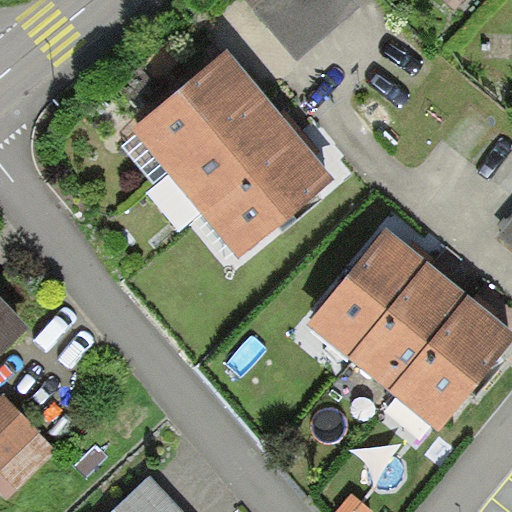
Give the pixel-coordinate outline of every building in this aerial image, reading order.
[(355,0),(244,0),(297,66),(365,11),(355,0)] [(228,51),(131,132),(239,262),(337,181),(228,51)] [(424,257),(389,228),(309,324),(438,431),(511,342),(511,329),(479,302),(435,266),(424,257)] [(0,298),(0,355),(29,328),(0,298)] [(6,395),(0,399),(0,490),(7,499),(58,452),(6,395)] [(187,511),(153,475),(113,511),(111,511),(105,506),(98,511),(187,511)]
